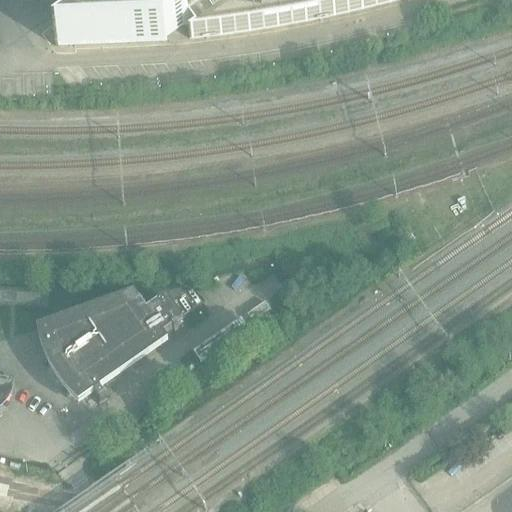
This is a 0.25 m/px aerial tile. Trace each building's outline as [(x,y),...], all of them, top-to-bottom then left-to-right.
[(127,0),(64,45),(55,52),(166,46),(189,29),(196,39),(189,44),(208,42),(255,35),(302,26),(312,24),(359,14),(406,1),(410,0),(127,0)] [(48,310),(49,291),(29,290),(0,288),(0,307),(4,308),(14,308),(48,310)] [(168,346),(163,340),(182,326),(166,303),(146,317),(134,298),(36,333),(39,344),(44,359),(49,370),(56,382),(65,395),(72,402),(79,409),(168,346)] [(200,362),(247,330),(240,320),(194,353),(200,362)] [(0,409),(3,407),(6,404),(8,400),(10,398),(12,392),(13,387),(13,386),(13,385),(13,382),(13,381),(13,380),(12,379),(10,379),(9,379),(9,380),(9,381),(0,378),(0,409)]
